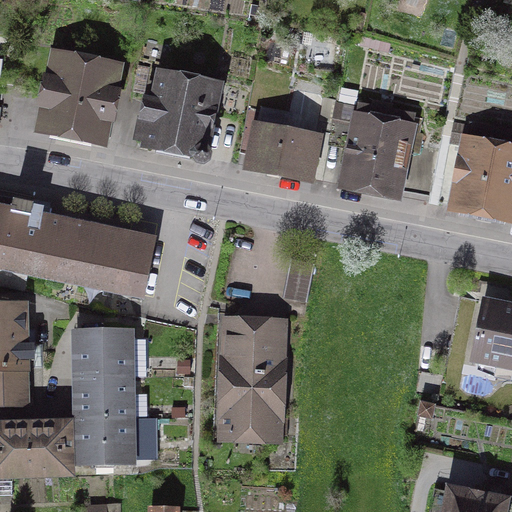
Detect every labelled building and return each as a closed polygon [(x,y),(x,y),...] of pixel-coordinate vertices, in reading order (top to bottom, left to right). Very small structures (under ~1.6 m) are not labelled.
[(17,53),(13,85),(45,92),(52,60),(17,53)] [(61,62),(48,128),(108,141),(113,116),(100,114),(109,71),(61,62)] [(148,146),(202,157),(216,88),(162,77),(156,104),(146,102),(143,120),(153,122),(148,146)] [(252,167),(306,177),(322,95),(252,81),(244,129),(259,132),(252,167)] [(438,151),(405,144),(408,131),(358,121),(345,185),(395,195),(397,185),(430,192),(438,151)] [(511,209),(511,133),(471,126),(455,207),(510,218),(511,209)] [(11,212),(0,209),(0,267),(142,297),(154,241),(41,218),(43,209),(33,205),(13,201),(11,212)] [(282,298),(307,303),(315,264),(290,259),(282,298)] [(511,310),(486,305),(475,357),(498,362),(495,377),(510,380),(511,368),(511,310)] [(0,306),(0,404),(27,404),(26,360),(33,360),(33,344),(25,344),(24,306),(0,306)] [(277,437),(282,327),(227,325),(223,435),(277,437)] [(80,378),(126,377),(126,335),(79,336),(80,378)] [(81,419),(127,419),(126,377),(80,378),(81,419)] [(81,430),(81,461),(128,461),(127,419),(81,419),(81,420),(81,430)] [(0,430),(0,471),(65,469),(65,461),(65,430),(65,429),(0,430)] [(65,461),(81,461),(81,430),(65,430),(65,461)] [(484,498),(485,494),(471,491),(470,496),(451,492),(446,511),(501,511),(503,502),(484,498)]
